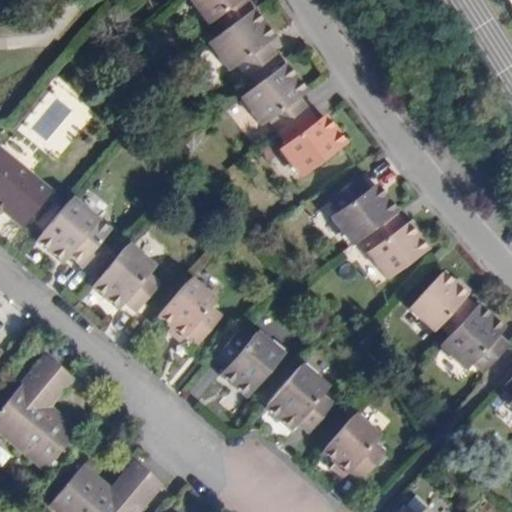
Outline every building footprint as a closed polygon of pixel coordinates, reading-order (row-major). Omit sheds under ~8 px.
[(192,0),(207,19),(213,14),(223,27),(250,7),(252,6),(247,0),(192,0)] [(272,36),(250,7),(223,27),(206,40),(227,69),(234,64),(243,76),(272,55),(263,43),(272,36)] [(297,95),(305,89),(285,61),(240,93),(260,122),(268,116),(277,128),(305,107),(297,95)] [(343,144),(323,115),(315,121),(305,107),(277,128),(286,141),(278,147),(299,175),(343,144)] [(0,212),(17,227),(46,194),(0,154),(0,212)] [(392,212),(394,211),(374,183),(365,189),(355,177),(326,198),(335,211),(328,215),(349,244),(364,233),(392,212)] [(105,230),(67,198),(31,241),(60,265),(65,258),(93,280),(111,258),(94,243),(105,230)] [(419,243),(406,224),(403,226),(392,212),(364,233),(373,246),(367,251),(383,273),(419,243)] [(387,278),(425,250),(419,243),(383,273),(387,278)] [(156,287),(145,277),(151,270),(122,245),(111,258),(93,280),(86,288),(115,312),(121,306),(132,315),(156,287)] [(447,333),(472,305),(461,295),(464,291),(440,270),(406,305),(431,328),(436,322),(447,333)] [(196,340),(220,313),(208,302),(211,299),(187,278),(156,317),(180,337),(186,331),(196,340)] [(504,343),(493,332),(500,325),(474,302),(472,305),(447,333),(439,342),(463,365),(469,358),(481,369),(504,343)] [(268,372),(285,352),(258,328),(249,338),(237,328),(212,357),(223,367),(218,373),(246,397),(268,372)] [(75,431),(48,408),(39,401),(62,374),(42,357),(0,406),(0,437),(40,472),(75,431)] [(308,434),(333,403),(322,394),(330,384),(301,360),(278,388),(264,405),(262,408),(290,431),(296,424),(308,434)] [(511,373),(500,387),(511,396),(506,402),(511,407),(511,373)] [(48,408),(71,381),(62,374),(39,401),(48,408)] [(359,477),(382,448),(371,439),(375,435),(351,414),(319,452),(343,472),(347,467),(359,477)] [(116,496),(140,469),(132,462),(108,489),(116,496)] [(81,468),(49,505),(57,511),(138,511),(161,487),(140,469),(116,496),(108,489),(81,468)]
